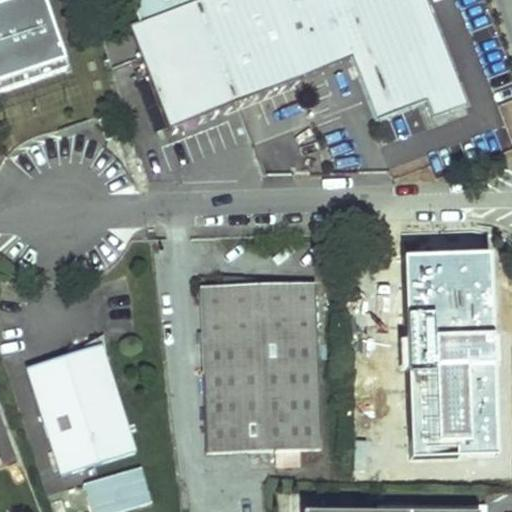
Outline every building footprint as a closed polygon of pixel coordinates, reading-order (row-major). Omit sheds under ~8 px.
[(66,71),(41,0),(20,0),(0,7),(0,85),(35,74),(38,81),(66,71)] [(132,0),(141,23),(131,26),(172,130),(355,59),(379,122),(428,104),(434,121),(468,108),(426,0),(132,0)] [(0,85),(0,94),(38,81),(35,74),(0,85)] [(119,115),(100,122),(106,142),(127,135),(119,115)] [(489,256),(402,259),(409,456),(496,453),(489,256)] [(320,452),(315,286),(199,290),(205,455),(276,453),(276,468),(298,468),(297,452),(320,452)] [(101,346),(26,370),(60,477),(136,453),(101,346)] [(90,511),(118,511),(150,504),(140,466),(82,482),(90,511)]
